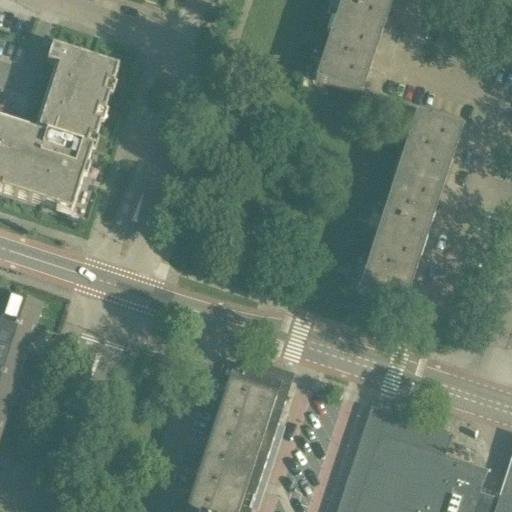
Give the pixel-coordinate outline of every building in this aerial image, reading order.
[(379,39),(392,0),(341,0),(333,24),(379,39)] [(359,99),(379,39),(333,24),(314,84),(359,99)] [(0,193),(57,212),(59,205),(73,210),(118,69),(52,48),(47,65),(55,67),(34,133),(0,122),(0,193)] [(413,117),(394,176),(440,192),(460,132),(413,117)] [(421,251),(440,192),(394,176),(375,236),(421,251)] [(402,311),(421,251),(375,236),(356,295),(402,311)] [(6,297),(0,316),(0,322),(32,333),(40,307),(6,297)] [(0,349),(24,357),(32,333),(0,322),(0,349)] [(0,376),(16,382),(24,357),(0,349),(0,376)] [(238,511),(280,381),(232,366),(185,511),(238,511)] [(0,404),(8,407),(16,382),(0,376),(0,404)] [(0,430),(0,431),(8,407),(0,404),(0,430)] [(450,438),(370,412),(336,511),(497,511),(501,501),(498,500),(497,502),(479,496),(486,474),(443,460),(450,438)] [(511,511),(511,461),(501,501),(497,511),(511,511)]
